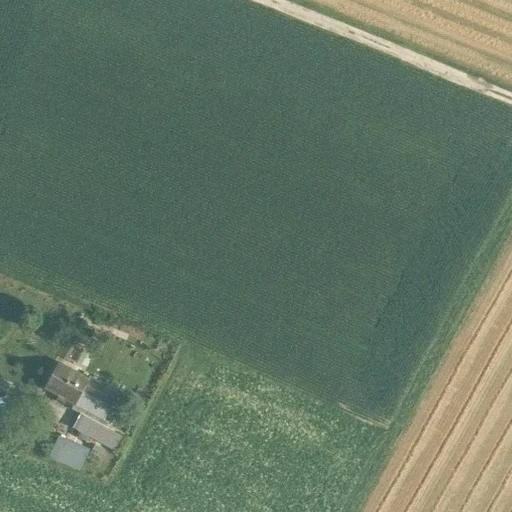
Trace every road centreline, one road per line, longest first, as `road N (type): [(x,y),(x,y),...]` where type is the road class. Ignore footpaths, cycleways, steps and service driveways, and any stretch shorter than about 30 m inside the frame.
road 1 (track): [(511,223),(356,511)]
road 2 (track): [(511,99),(269,0)]
